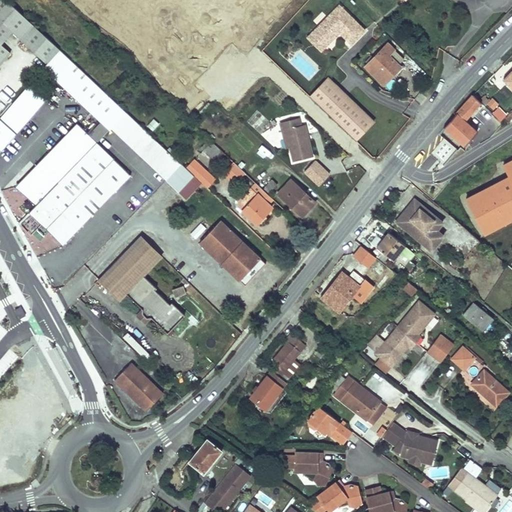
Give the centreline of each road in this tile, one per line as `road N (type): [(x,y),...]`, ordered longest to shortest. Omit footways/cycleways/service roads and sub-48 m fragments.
road 1 (secondary): [(187,413),(244,354),(451,95),(511,34)]
road 2 (residential): [(398,399),(511,475)]
road 3 (unclassified): [(95,431),(86,386),(51,315)]
